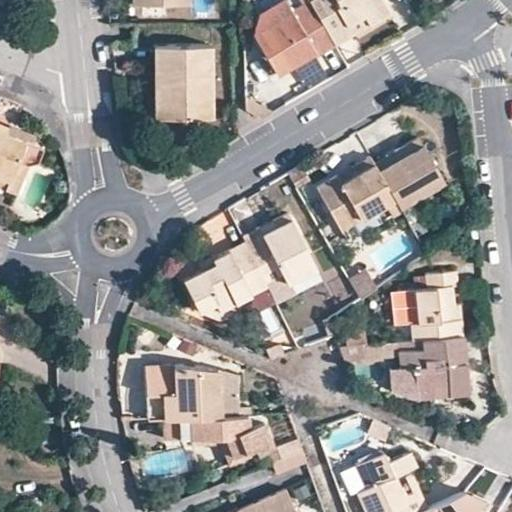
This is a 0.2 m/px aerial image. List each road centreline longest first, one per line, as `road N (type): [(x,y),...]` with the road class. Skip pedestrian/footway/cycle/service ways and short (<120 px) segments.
road 1 (residential): [(145,218),(467,27)]
road 2 (residential): [(467,27),(489,62),(509,214)]
road 3 (residential): [(96,323),(101,446),(128,511)]
